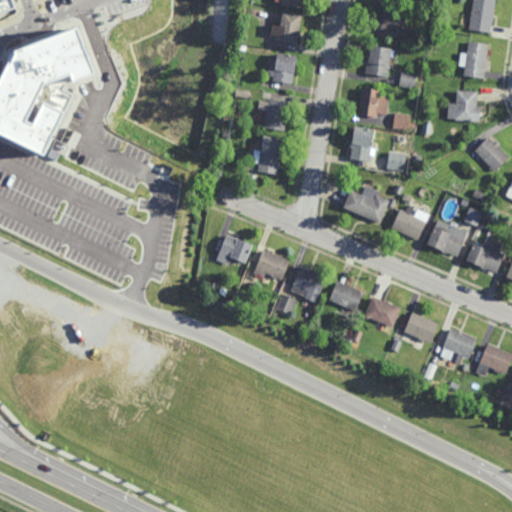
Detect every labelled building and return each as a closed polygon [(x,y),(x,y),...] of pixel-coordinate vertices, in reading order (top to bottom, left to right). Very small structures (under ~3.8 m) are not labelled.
[(11,0),(0,0),(0,14),(15,9),(11,0)] [(403,31),(372,26),(375,0),(388,0),(408,3),(403,31)] [(495,0),(492,32),(469,29),(470,26),(460,25),(462,12),(471,13),(473,0),(495,0)] [(300,44),(280,40),(281,36),(273,34),(274,24),(284,25),(286,11),(304,14),(300,44)] [(422,44),(409,41),(411,27),(424,29),(422,44)] [(0,84),(0,131),(41,154),(77,88),(97,81),(78,28),(19,49),(0,84)] [(484,78),(464,75),(466,66),(459,65),(461,52),(468,53),(470,41),(489,43),(484,78)] [(387,75),(365,72),(367,61),(368,61),(371,44),(392,47),(387,75)] [(297,72),(296,72),(294,83),(275,80),(276,75),(272,75),(272,72),(269,71),(271,60),(279,61),(281,52),(300,55),(297,72)] [(415,88),(399,85),(402,69),(418,72),(415,88)] [(387,114),(377,112),(377,117),(359,114),(363,87),(382,89),(381,94),(389,95),(387,114)] [(476,121),(456,119),(456,118),(448,118),(449,102),(457,103),(457,90),(478,91),(476,121)] [(286,130),(267,127),(272,97),(291,100),(286,130)] [(409,130),(393,128),(395,112),(411,114),(409,130)] [(432,134),(422,133),(424,122),(433,123),(432,134)] [(371,147),(376,148),(375,156),(372,155),(371,162),(350,159),(351,147),(350,147),(351,142),(352,142),(355,125),(373,128),(371,147)] [(229,139),(222,137),(224,130),(231,131),(229,139)] [(284,155),(282,154),(279,174),(260,171),(261,163),(254,162),(256,149),(264,150),(266,136),(286,139),(284,155)] [(494,141),(496,139),(501,145),(499,146),(510,157),(495,171),(475,150),(490,136),(494,141)] [(404,171),(387,169),(390,152),(406,154),(404,171)] [(419,166),(413,160),(419,154),(425,160),(419,166)] [(401,194),(395,191),(399,184),(405,187),(401,194)] [(378,195),(390,200),(380,223),(344,208),(351,190),(362,194),(366,185),(379,191),(378,195)] [(410,203),(402,200),(404,194),(412,198),(410,203)] [(393,208),(388,206),(391,198),(396,200),(393,208)] [(411,214),(415,215),(418,208),(430,214),(418,240),(392,228),(401,209),(406,211),(409,204),(415,207),(411,214)] [(464,220),(477,226),(482,212),(470,207),(464,220)] [(476,229),(468,226),(470,220),(478,223),(476,229)] [(450,233),(451,232),(465,238),(458,256),(447,252),(447,253),(442,252),(443,250),(428,244),(434,227),(450,233)] [(248,263),(233,257),(230,265),(218,260),(228,234),(255,245),(248,263)] [(499,252),(505,254),(497,273),(487,269),(486,270),(482,268),(482,267),(467,261),(475,244),(484,248),(488,238),(502,245),(499,252)] [(284,280),(279,278),(278,279),(273,277),(273,276),(267,273),(265,277),(255,273),(265,249),(292,260),(284,280)] [(316,304),(304,299),(304,298),(290,292),(301,265),(327,275),(316,304)] [(210,289),(205,287),(208,279),(213,281),(210,289)] [(280,294),(275,292),(280,281),(284,282),(280,294)] [(355,312),(329,300),(337,281),(363,293),(355,312)] [(219,293),(214,290),(217,284),(222,287),(219,293)] [(226,296),(220,293),(223,287),(229,290),(226,296)] [(291,314),(277,308),(282,293),(297,299),(291,314)] [(393,328),(365,316),(373,297),(401,309),(393,328)] [(438,323),(430,343),(425,340),(425,342),(419,339),(420,338),(405,332),(413,313),(438,323)] [(360,336),(355,333),(357,327),(363,329),(360,336)] [(401,341),(395,338),(399,328),(405,330),(401,341)] [(478,340),(469,359),(468,358),(464,357),(462,361),(456,359),(458,354),(455,352),(451,360),(441,356),(444,348),(444,347),(452,329),(478,340)] [(357,344),(352,341),(355,335),(360,337),(357,344)] [(400,351),(392,347),(395,341),(403,345),(400,351)] [(511,362),(507,374),(501,371),(500,373),(494,371),(495,369),(480,363),(489,344),(511,353),(511,362)] [(432,380),(424,376),(430,362),(438,366),(432,380)] [(486,377),(477,372),(481,363),(490,368),(486,377)] [(457,392),(449,389),(452,382),(460,385),(457,392)] [(501,397),(496,394),(498,388),(504,390),(501,397)] [(511,408),(500,403),(506,388),(511,390),(511,408)]
